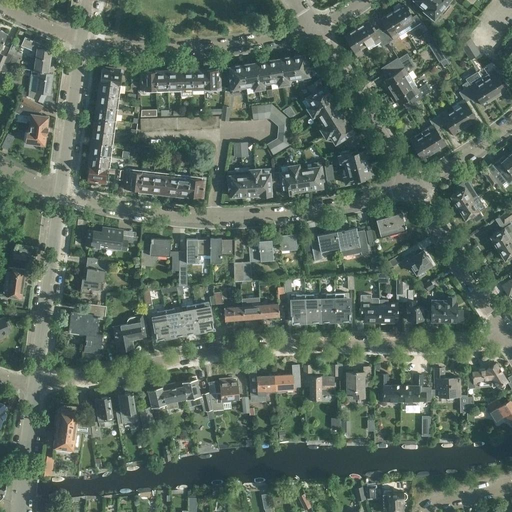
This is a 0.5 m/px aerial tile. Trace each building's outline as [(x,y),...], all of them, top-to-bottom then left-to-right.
[(434,19),(433,19),(434,20),(440,12),(443,14),(450,5),(448,3),(450,0),(414,0),(424,8),(423,10),(434,19)] [(404,4),(393,11),(403,28),(404,27),(407,30),(417,24),(404,4)] [(387,29),(382,32),(388,42),(399,35),(397,32),(403,28),(393,11),(381,18),(387,29)] [(368,21),(356,28),(366,45),(369,48),(380,41),(383,45),(388,42),(382,32),(379,28),(376,30),(374,27),(372,28),(368,21)] [(366,45),(356,28),(344,36),(357,56),(362,52),(360,48),(366,45)] [(423,34),(430,44),(435,41),(428,31),(423,34)] [(34,70),(32,70),(31,74),(38,75),(39,71),(48,72),(51,50),(45,49),(47,46),(24,36),(21,45),(37,52),(34,70)] [(470,37),(460,44),(462,47),(473,41),(470,37)] [(477,48),(473,41),(462,47),(467,54),(477,48)] [(7,56),(3,64),(8,66),(8,65),(13,55),(8,52),(7,56)] [(293,56),(291,57),(295,78),(303,76),(303,80),(310,79),(307,61),(306,61),(304,55),(300,55),(299,54),(294,55),(293,56)] [(284,58),(279,59),(282,80),(283,86),(290,84),(289,78),(295,78),(291,57),(290,57),(290,56),(284,57),(284,58)] [(391,69),(401,62),(398,57),(381,68),(384,73),(391,69)] [(446,58),(445,58),(440,61),(444,67),(449,63),(446,58)] [(268,61),(267,61),(270,82),(277,81),(278,86),(283,86),(282,80),(279,59),(276,60),(274,59),(269,60),(268,61)] [(255,63),(259,90),(265,88),(264,83),(270,82),(267,61),(266,61),(265,60),(260,61),(259,62),(255,63)] [(388,78),(384,80),(391,92),(411,79),(408,74),(408,73),(407,71),(401,62),(391,69),(393,72),(389,74),(390,76),(391,76),(388,78)] [(253,91),(259,90),(255,63),(251,64),(249,63),(244,64),(244,65),(242,65),(246,86),(252,85),(253,91)] [(229,75),(232,88),(232,93),(239,92),(239,87),(246,86),(242,65),(241,65),(240,64),(235,65),(234,66),(230,67),(231,74),(229,75)] [(103,67),(101,82),(121,85),(123,70),(103,67)] [(498,67),(481,78),(494,98),(506,90),(501,82),(506,74),(498,67)] [(204,90),(204,69),(192,70),(192,90),(204,90)] [(220,89),(219,69),(204,69),(204,90),(220,89)] [(181,90),(180,70),(168,71),(169,91),(181,90)] [(192,90),(192,70),(180,70),(181,90),(181,95),(192,94),(192,90)] [(36,89),(29,89),(28,95),(42,102),(47,93),(50,94),(50,93),(51,93),(52,87),(51,87),(53,73),(48,72),(39,71),(38,75),(36,89)] [(141,72),(141,92),(157,91),(156,71),(141,72)] [(169,91),(168,71),(156,71),(157,91),(169,91)] [(309,85),(307,86),(311,93),(324,85),(319,78),(312,83),(309,85)] [(392,93),(390,96),(394,102),(398,102),(399,104),(402,102),(409,97),(412,103),(422,96),(423,96),(431,90),(426,82),(418,88),(412,78),(411,79),(391,92),(392,93)] [(467,81),(462,84),(464,88),(471,98),(473,102),(478,99),(482,105),(494,98),(481,78),(470,84),(467,81)] [(101,82),(99,94),(119,97),(121,85),(101,82)] [(311,93),(305,97),(310,104),(305,107),(309,112),(332,98),(330,94),(331,94),(330,92),(330,90),(328,87),(326,86),(325,85),(324,85),(311,93)] [(466,101),(471,98),(464,88),(459,92),(463,99),(458,102),(452,106),(454,109),(465,126),(476,119),(466,101)] [(99,94),(98,106),(117,108),(119,97),(99,94)] [(29,115),(31,115),(29,129),(28,128),(28,129),(27,129),(26,142),(44,144),(46,134),(47,134),(48,127),(47,126),(48,116),(36,115),(41,104),(22,96),(16,109),(29,115)] [(332,98),(309,112),(313,118),(316,115),(320,120),(339,108),(338,107),(338,106),(336,102),(334,102),(332,98)] [(405,107),(409,112),(419,106),(416,101),(405,107)] [(271,103),(269,118),(274,122),(280,112),(271,103)] [(98,106),(96,118),(116,120),(117,108),(98,106)] [(223,109),(222,113),(221,120),(228,120),(230,107),(223,106),(223,109)] [(323,126),(319,128),(322,134),(345,119),(343,115),(343,114),(341,110),(339,109),(339,108),(320,120),(323,126)] [(440,113),(435,116),(442,127),(447,123),(453,133),(465,126),(454,109),(448,113),(446,110),(440,113)] [(280,112),(274,122),(278,125),(290,120),(280,112)] [(432,124),(421,131),(434,151),(445,144),(436,130),(442,127),(435,116),(429,120),(432,124)] [(96,118),(94,130),(114,132),(116,120),(96,118)] [(345,119),(322,134),(326,139),(330,137),(335,145),(342,140),(348,149),(359,142),(353,133),(352,132),(354,131),(353,129),(353,127),(351,124),(349,123),(348,122),(347,122),(345,119)] [(290,120),(278,125),(278,126),(278,132),(290,133),(291,121),(290,120)] [(94,130),(93,142),(113,144),(114,132),(94,130)] [(434,151),(421,131),(409,139),(422,159),(434,151)] [(278,132),(277,138),(288,145),(289,144),(290,133),(278,132)] [(277,138),(273,140),(280,150),(288,145),(277,138)] [(280,150),(273,140),(267,144),(273,154),(280,150)] [(93,142),(91,153),(111,156),(113,144),(93,142)] [(345,161),(347,167),(367,163),(366,158),(368,158),(367,151),(364,151),(364,150),(357,152),(357,151),(339,155),(341,162),(345,161)] [(502,156),(494,163),(493,161),(486,166),(489,169),(500,185),(506,181),(508,183),(511,178),(511,152),(505,159),(502,156)] [(91,153),(90,165),(109,168),(111,156),(91,153)] [(321,161),(306,163),(310,189),(311,189),(317,189),(318,187),(323,187),(322,180),(323,179),(321,161)] [(306,163),(293,165),(297,190),(302,190),(303,191),(308,190),(309,189),(310,189),(306,163)] [(346,183),(347,183),(364,179),(363,177),(370,175),(369,175),(372,174),(370,167),(368,168),(367,163),(347,167),(349,175),(344,176),(346,183)] [(109,168),(90,165),(88,179),(101,181),(100,186),(107,187),(109,168)] [(293,165),(274,168),(276,186),(282,185),(283,193),(285,193),(286,194),(291,193),(292,192),(294,191),(297,190),(293,165)] [(126,183),(125,185),(125,188),(140,190),(143,170),(127,168),(126,183)] [(274,168),(255,169),(256,194),(260,194),(260,195),(262,195),(264,196),(268,196),(270,194),(271,194),(271,187),(276,186),(274,168)] [(255,169),(242,170),(244,196),(245,196),(245,197),(251,197),(252,195),(256,194),(255,169)] [(500,185),(489,169),(484,173),(495,189),(500,185)] [(143,170),(140,190),(152,191),(154,171),(143,170)] [(244,196),(242,170),(228,171),(229,189),(231,189),(231,196),(236,196),(237,198),(242,197),(243,196),(244,196)] [(154,171),(152,191),(164,193),(166,173),(154,171)] [(166,173),(164,193),(176,194),(178,174),(166,173)] [(178,174),(176,194),(187,195),(190,175),(178,174)] [(190,175),(187,195),(202,197),(205,177),(190,175)] [(452,202),(456,208),(456,209),(458,208),(472,198),(477,195),(473,189),(467,179),(455,185),(459,191),(450,196),(454,201),(452,202)] [(477,195),(472,198),(458,208),(465,219),(472,215),(475,221),(482,216),(479,211),(485,207),(477,195)] [(511,224),(509,220),(511,217),(511,207),(499,216),(494,219),(501,230),(490,236),(493,241),(491,242),(495,248),(497,247),(497,248),(511,238),(511,224)] [(376,219),(379,232),(381,237),(406,231),(404,225),(405,225),(400,210),(393,212),(394,214),(376,219)] [(356,227),(337,231),(340,247),(359,243),(361,253),(369,252),(365,230),(357,232),(356,227)] [(86,245),(89,246),(92,246),(92,247),(100,248),(100,243),(114,245),(114,248),(126,250),(128,240),(122,239),(123,231),(108,229),(107,232),(88,230),(86,245)] [(310,241),(314,261),(322,259),(320,251),(340,247),(337,231),(329,232),(329,230),(324,231),(324,233),(317,235),(318,240),(310,241)] [(281,250),(297,249),(296,234),(279,235),(280,245),(272,246),(272,239),(259,240),(248,241),(250,261),(260,260),(273,259),(282,258),(281,250)] [(151,237),(150,250),(142,249),(141,264),(151,264),(157,255),(169,255),(172,256),(172,270),(179,270),(178,251),(170,251),(171,239),(151,237)] [(210,259),(210,238),(209,238),(209,241),(198,241),(198,238),(186,238),(186,251),(178,251),(179,270),(179,285),(187,284),(187,262),(197,262),(199,262),(201,261),(201,258),(210,259)] [(210,238),(210,259),(210,262),(221,262),(221,254),(234,254),(234,238),(233,238),(233,240),(221,240),(221,238),(210,238)] [(511,238),(497,248),(505,260),(506,259),(507,261),(511,257),(511,238)] [(406,257),(416,273),(420,278),(427,273),(423,268),(431,263),(430,261),(431,261),(428,255),(426,256),(422,250),(417,253),(415,251),(406,257)] [(27,254),(17,253),(15,252),(14,258),(11,257),(6,295),(21,297),(21,294),(23,294),(23,290),(22,289),(25,269),(24,269),(25,261),(26,261),(27,254)] [(401,253),(389,260),(392,266),(404,258),(401,253)] [(82,278),(81,287),(81,291),(91,293),(93,288),(98,289),(99,281),(104,281),(107,259),(90,257),(88,268),(87,267),(86,278),(82,278)] [(250,261),(242,262),(243,281),(251,281),(250,274),(251,273),(250,261)] [(242,262),(233,262),(234,282),(243,281),(242,262)] [(387,274),(384,273),(377,273),(377,282),(387,282),(387,274)] [(511,278),(509,280),(500,286),(506,295),(511,290),(511,274),(510,276),(511,278)] [(292,278),(284,279),(285,291),(292,290),(292,278)] [(430,279),(424,283),(428,290),(434,286),(430,279)] [(416,306),(416,301),(412,301),(412,290),(408,290),(408,284),(402,281),(402,294),(402,300),(408,301),(408,305),(407,305),(407,315),(408,315),(408,320),(423,320),(423,306),(416,306)] [(428,290),(424,283),(417,287),(426,291),(428,290)] [(142,290),(144,303),(151,302),(148,289),(142,290)] [(214,292),(214,296),(215,304),(223,303),(221,291),(214,292)] [(327,298),(320,298),(321,320),(323,320),(324,320),(325,320),(328,320),(329,320),(330,321),(333,320),(334,319),(335,319),(335,320),(336,320),(335,293),(326,293),(327,298)] [(344,293),(335,293),(336,320),(337,320),(337,319),(338,320),(342,320),(343,319),(344,319),(347,319),(348,319),(348,318),(349,318),(349,317),(350,317),(350,316),(350,313),(350,312),(349,312),(349,297),(344,297),(344,293)] [(305,321),(305,294),(296,295),(296,299),(291,299),(292,315),(291,315),(291,319),(292,319),(292,320),(292,321),(293,321),(294,321),(298,321),(299,321),(300,322),(303,322),(304,321),(305,321)] [(314,294),(305,294),(305,321),(306,321),(306,320),(307,320),(308,321),(312,321),(313,320),(314,320),(317,320),(318,320),(321,320),(320,298),(315,298),(314,294)] [(443,300),(443,322),(450,322),(450,320),(462,320),(462,310),(456,310),(456,302),(454,302),(454,296),(448,296),(448,300),(443,300)] [(436,322),(443,322),(443,300),(431,300),(431,320),(436,320),(436,322)] [(210,301),(196,304),(200,331),(201,331),(201,330),(202,330),(203,331),(206,330),(207,329),(208,329),(211,329),(212,328),(214,328),(213,327),(214,327),(214,326),(213,321),(210,306),(211,306),(211,304),(210,301)] [(377,321),(379,321),(379,305),(371,305),(371,302),(360,302),(360,315),(364,315),(364,321),(372,321),(372,322),(377,322),(377,321)] [(379,305),(379,321),(381,321),(381,322),(386,322),(386,321),(394,321),(394,315),(397,316),(398,302),(387,302),(387,305),(379,305)] [(70,330),(87,333),(87,332),(96,333),(98,318),(105,319),(106,306),(89,303),(88,314),(72,312),(71,327),(68,327),(68,331),(70,331),(70,330)] [(278,303),(260,304),(261,317),(279,315),(278,303)] [(187,310),(182,311),(186,333),(188,333),(189,333),(193,332),(194,332),(198,332),(199,331),(200,331),(196,304),(187,306),(187,310)] [(260,304),(242,306),(243,318),(261,317),(260,304)] [(242,306),(224,307),(225,320),(243,318),(242,306)] [(175,308),(166,309),(171,336),(172,336),(173,336),(177,336),(177,335),(178,335),(182,334),(183,334),(186,333),(182,311),(176,312),(175,308)] [(171,336),(166,309),(157,311),(158,315),(153,316),(155,331),(155,332),(155,333),(154,333),(155,336),(156,336),(156,337),(156,338),(158,338),(159,338),(163,338),(163,337),(164,337),(165,338),(169,337),(169,336),(169,337),(171,336)] [(141,337),(140,329),(147,328),(144,312),(136,313),(136,315),(132,316),(130,317),(128,319),(127,321),(128,323),(114,325),(116,341),(118,341),(119,348),(120,348),(124,348),(128,348),(131,346),(132,346),(131,338),(141,337)] [(10,331),(8,327),(11,326),(8,320),(6,321),(4,317),(0,318),(0,337),(1,337),(2,335),(10,331)] [(87,332),(87,333),(84,350),(100,352),(103,334),(96,333),(87,332)] [(487,369),(466,372),(468,388),(474,387),(473,383),(480,382),(480,386),(491,385),(492,383),(495,381),(498,387),(498,386),(499,388),(501,388),(502,388),(504,387),(505,385),(505,383),(504,382),(507,381),(495,362),(486,367),(487,369)] [(292,364),(293,373),(275,374),(276,391),(287,391),(287,388),(294,388),(294,386),(300,386),(299,364),(292,364)] [(304,382),(310,382),(311,399),(321,399),(321,394),(322,389),(335,389),(335,378),(333,378),(328,378),(327,376),(321,375),(312,375),(311,364),(304,364),(304,382)] [(364,365),(364,370),(346,371),(346,379),(348,379),(348,391),(354,391),(354,396),(365,396),(365,376),(370,376),(370,365),(364,365)] [(257,375),(256,366),(250,367),(252,401),(266,400),(266,393),(265,392),(276,391),(275,374),(257,375)] [(459,395),(459,377),(444,378),(443,377),(443,368),(435,368),(435,386),(439,386),(440,389),(432,389),(432,396),(440,396),(459,395)] [(379,393),(383,393),(383,400),(401,401),(401,384),(387,384),(388,374),(379,374),(379,393)] [(401,384),(401,401),(419,401),(419,393),(423,393),(423,374),(415,374),(415,384),(401,384)] [(182,381),(183,385),(186,399),(189,410),(195,408),(193,400),(201,399),(200,395),(201,395),(196,375),(189,377),(189,379),(182,381)] [(221,386),(221,392),(210,393),(213,410),(223,409),(222,402),(231,401),(231,398),(239,397),(238,384),(237,379),(232,380),(232,378),(220,379),(221,386)] [(162,386),(155,387),(154,384),(147,386),(152,406),(161,404),(162,408),(163,409),(167,408),(165,403),(162,390),(162,386)] [(183,385),(162,390),(165,403),(167,408),(167,409),(178,406),(177,401),(186,399),(183,385)] [(118,395),(120,406),(115,407),(121,440),(126,439),(123,422),(125,422),(126,419),(126,417),(136,416),(133,394),(133,392),(130,393),(129,392),(125,392),(124,394),(118,395)] [(95,399),(97,412),(99,421),(100,424),(113,422),(113,420),(109,398),(110,398),(110,396),(95,399)] [(205,411),(206,411),(211,409),(209,397),(202,399),(205,411)] [(501,404),(498,398),(487,405),(496,419),(505,413),(511,424),(511,403),(509,399),(501,404)] [(155,424),(151,406),(140,409),(144,426),(155,424)] [(56,428),(76,431),(78,416),(77,416),(77,412),(69,411),(69,410),(62,409),(58,412),(59,413),(58,418),(57,421),(56,421),(56,425),(56,426),(56,428)] [(79,416),(80,423),(91,424),(91,422),(92,422),(91,412),(82,413),(82,416),(79,416)] [(339,418),(330,418),(330,427),(339,427),(339,418)] [(349,420),(341,420),(341,431),(349,431),(349,420)] [(91,422),(91,424),(93,437),(102,435),(99,421),(92,422),(91,422)] [(76,431),(56,428),(55,438),(54,439),(53,443),(54,444),(54,446),(60,447),(60,448),(74,450),(74,448),(80,449),(82,432),(76,431)] [(50,456),(44,455),(41,470),(48,471),(50,456)] [(376,485),(367,485),(368,498),(377,498),(376,485)] [(362,486),(354,488),(357,502),(365,500),(362,486)] [(392,488),(382,489),(383,511),(399,511),(401,511),(404,510),(403,500),(406,498),(406,496),(406,494),(405,492),(403,492),(403,491),(392,491),(392,488)] [(297,496),(305,510),(311,506),(304,492),(297,496)] [(265,509),(265,511),(270,511),(270,508),(268,495),(262,496),(264,509),(265,509)]
